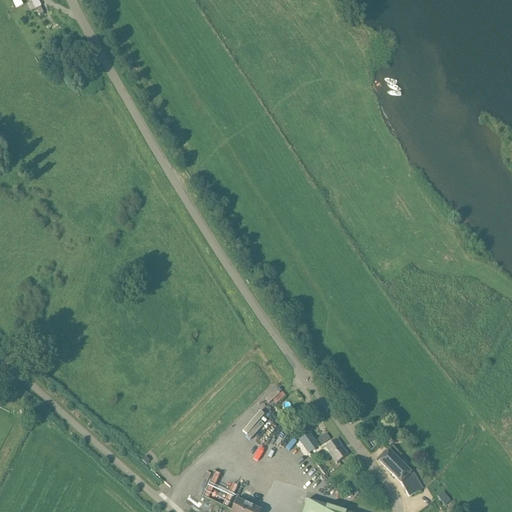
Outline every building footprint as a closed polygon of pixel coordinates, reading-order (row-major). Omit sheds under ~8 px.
[(275,387),(262,402),(273,411),(286,396),(275,387)] [(255,414),(237,435),(247,443),(265,422),(255,414)] [(299,441),(309,454),(319,447),(309,433),(299,441)] [(347,456),(336,441),(318,454),(324,462),(331,457),(336,464),(347,456)] [(378,461),(400,483),(408,498),(423,490),(413,471),(410,474),(388,452),(378,461)] [(199,495),(211,499),(218,475),(207,471),(199,495)] [(357,487),(352,491),(355,496),(361,492),(357,487)] [(440,499),(445,507),(452,503),(446,495),(440,499)] [(259,511),(260,511),(237,500),(231,511),(259,511)] [(341,511),(307,501),(303,511),(341,511)]
